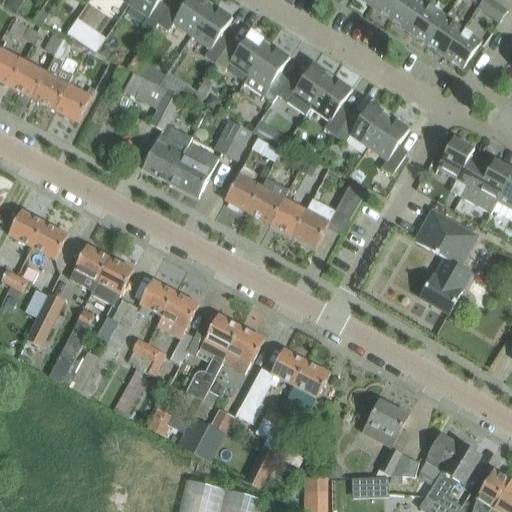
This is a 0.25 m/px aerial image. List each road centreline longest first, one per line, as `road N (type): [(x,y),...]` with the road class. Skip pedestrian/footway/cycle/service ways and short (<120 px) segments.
road 1 (unclassified): [(332,319),(0,144)]
road 2 (residential): [(332,319),(446,117)]
road 3 (residential): [(446,117),(254,0)]
road 4 (unclassified): [(511,424),(332,319)]
